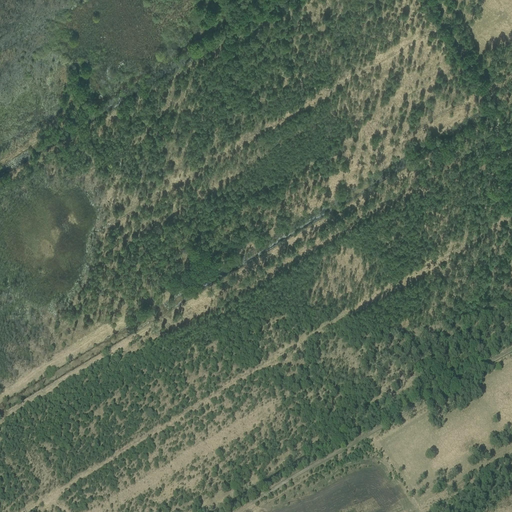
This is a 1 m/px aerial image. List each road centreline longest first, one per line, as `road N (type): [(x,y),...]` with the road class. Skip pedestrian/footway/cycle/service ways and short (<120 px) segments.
road 1 (track): [(511,346),(239,511)]
road 2 (track): [(434,0),(493,113),(511,193)]
